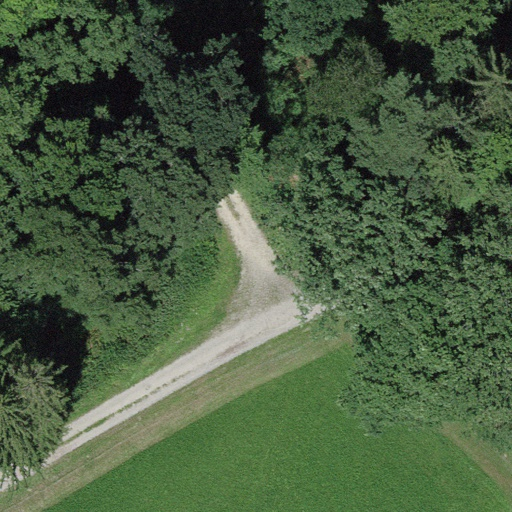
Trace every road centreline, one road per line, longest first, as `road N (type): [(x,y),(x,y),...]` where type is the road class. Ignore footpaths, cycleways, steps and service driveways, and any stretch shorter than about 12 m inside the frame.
road 1 (track): [(0,472),(289,305),(511,199)]
road 2 (track): [(131,0),(289,305)]
